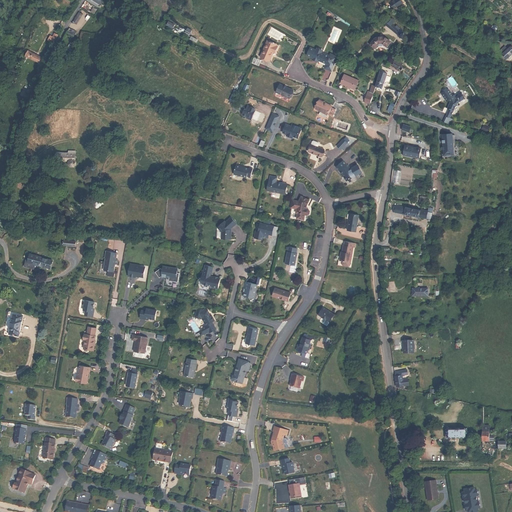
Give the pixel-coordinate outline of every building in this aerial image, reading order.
[(393,0),(389,3),(392,9),(402,2),(400,0),(393,0)] [(388,21),(385,25),(399,36),(403,31),(397,25),(395,27),(392,24),(395,21),(392,19),(390,22),(388,21)] [(70,28),(68,32),(75,36),(77,32),(70,28)] [(370,42),(376,47),(380,42),(383,42),(388,46),(391,41),(386,37),(384,35),(383,35),(381,35),(379,35),(375,36),(370,42)] [(260,58),(270,62),(274,53),(276,54),(279,48),(277,47),(278,46),(269,41),(260,58)] [(507,49),(501,54),(505,59),(511,53),(511,46),(511,45),(507,49)] [(498,51),(501,54),(507,49),(504,46),(498,51)] [(332,71),(338,56),(332,54),(330,55),(329,56),(322,53),(323,52),(322,50),(319,49),(317,49),(316,51),(311,49),(308,56),(313,58),(314,59),(318,61),(319,60),(326,64),(324,68),(332,71)] [(43,57),(29,50),(26,56),(40,63),(43,57)] [(253,58),(251,64),(259,67),(261,61),(253,58)] [(402,67),(403,66),(401,64),(402,62),(394,58),(393,61),(402,67)] [(380,70),(376,80),(383,83),(387,73),(380,70)] [(340,82),(347,85),(350,86),(355,88),(358,79),(344,73),(340,82)] [(276,92),(290,98),(293,90),(280,84),(276,92)] [(365,99),(369,101),(375,85),(373,84),(372,84),(370,90),(368,90),(366,94),(366,96),(365,99)] [(446,113),(451,115),(453,110),(453,111),(455,105),(457,104),(456,103),(465,97),(461,92),(457,95),(455,93),(452,95),(447,88),(440,93),(446,100),(448,99),(449,100),(448,102),(446,107),(444,107),(442,111),(446,113)] [(331,114),(335,116),(339,109),(334,107),(335,106),(322,100),(317,109),(330,115),(331,114)] [(251,118),(261,123),(265,115),(264,114),(264,113),(260,111),(260,112),(253,110),(254,108),(247,105),(245,109),(244,108),(243,111),(242,113),(243,114),(247,116),(246,117),(251,120),(251,118)] [(279,116),(273,113),(266,129),(272,131),(279,116)] [(300,126),(290,123),(289,125),(287,124),(281,122),(279,131),(287,133),(286,135),(292,137),(293,135),(298,136),(301,128),(300,128),(300,126)] [(443,152),(444,158),(454,157),(453,137),(453,136),(443,136),(443,145),(443,149),(443,152)] [(347,143),(344,140),(338,146),(341,149),(347,143)] [(308,151),(322,156),(324,150),(318,147),(311,145),(311,144),(308,151)] [(420,150),(404,146),(401,156),(417,160),(420,150)] [(76,165),(77,162),(76,160),(75,159),(74,154),(72,154),(71,153),(70,153),(70,155),(57,159),(59,165),(71,162),(70,163),(70,166),(74,166),(76,165)] [(234,173),(247,176),(248,175),(251,176),(253,168),(249,167),(237,164),(238,161),(237,161),(234,173)] [(345,176),(348,182),(356,177),(356,176),(361,173),(358,167),(354,169),(352,167),(351,168),(345,161),(338,167),(345,176)] [(289,183),(284,182),(283,183),(278,182),(270,180),(268,190),(287,193),(289,183)] [(300,199),(293,198),(292,206),(298,207),(297,211),(299,212),(298,217),(305,218),(306,213),(308,213),(310,212),(311,210),(309,207),(306,207),(307,203),(308,204),(310,198),(302,194),(300,199)] [(425,218),(426,211),(419,209),(419,210),(395,205),(393,211),(403,213),(418,216),(425,218)] [(348,231),(356,232),(359,216),(349,214),(348,220),(349,220),(348,231)] [(231,228),(232,227),(237,222),(232,217),(227,222),(226,220),(219,227),(223,231),(222,238),(232,238),(232,231),(231,231),(231,228)] [(263,236),(269,237),(270,233),(277,235),(279,226),(261,222),(259,231),(264,232),(263,236)] [(342,255),(341,255),(339,261),(350,264),(353,248),(354,244),(346,242),(345,245),(344,245),(342,252),(342,255)] [(286,262),(296,264),(298,252),(299,247),(290,246),(290,249),(289,250),(286,262)] [(107,259),(105,271),(115,273),(116,265),(118,265),(118,261),(117,260),(118,254),(107,252),(106,259),(107,259)] [(51,270),(54,261),(31,255),(29,261),(27,261),(25,267),(34,269),(36,265),(51,270)] [(212,287),(218,288),(221,277),(218,277),(218,276),(215,275),(214,276),(210,275),(211,272),(212,273),(213,266),(205,264),(203,273),(202,273),(200,280),(202,283),(212,285),(212,287)] [(137,278),(137,277),(140,277),(144,278),(146,268),(141,267),(141,266),(131,265),(129,277),(137,278)] [(169,281),(178,283),(179,274),(177,273),(176,273),(176,269),(163,267),(162,271),(161,269),(155,273),(159,279),(161,277),(163,276),(166,276),(166,278),(169,278),(169,280),(169,281)] [(258,284),(248,281),(248,282),(247,285),(246,288),(246,291),(245,296),(255,298),(258,284)] [(273,295),(289,300),(292,292),(276,287),(273,295)] [(94,318),(95,313),(93,313),(94,309),(95,304),(86,302),(84,311),(87,311),(86,317),(94,318)] [(209,309),(199,306),(196,316),(202,317),(203,317),(207,324),(204,326),(203,330),(205,333),(205,334),(210,331),(211,332),(217,328),(213,321),(216,320),(213,314),(211,315),(209,311),(209,309)] [(330,323),(335,315),(324,307),(324,308),(325,308),(323,311),(322,310),(319,315),(323,318),(326,320),(330,322),(330,323)] [(141,319),(146,320),(146,319),(150,319),(156,320),(157,311),(148,310),(148,312),(143,311),(141,319)] [(10,331),(21,333),(23,323),(13,321),(10,331)] [(246,343),(255,345),(259,328),(250,326),(246,343)] [(86,341),(84,350),(94,352),(95,347),(94,346),(95,342),(96,337),(95,337),(97,329),(89,328),(88,335),(85,335),(84,341),(86,341)] [(304,351),(308,353),(309,349),(311,348),(313,343),(311,343),(312,339),(311,339),(312,337),(305,334),(301,344),(299,344),(297,349),(300,349),(300,350),(301,352),(303,352),(304,351)] [(135,352),(146,354),(149,338),(134,335),(133,340),(137,341),(136,345),(137,345),(136,347),(135,352)] [(413,341),(402,341),(403,352),(413,352),(413,341)] [(185,375),(195,377),(198,364),(197,364),(198,360),(189,358),(188,362),(187,362),(185,375)] [(240,366),(238,366),(235,376),(234,376),(233,379),(234,380),(234,381),(243,384),(247,371),(249,371),(252,364),(249,363),(249,362),(242,360),(240,366)] [(90,372),(91,368),(80,366),(78,376),(77,376),(76,382),(77,382),(87,384),(89,372),(90,372)] [(407,369),(394,371),(397,387),(404,389),(404,386),(411,385),(410,379),(403,380),(402,375),(407,374),(407,372),(407,369)] [(135,389),(138,375),(132,374),(129,373),(126,387),(135,389)] [(291,385),(300,388),(302,380),(304,381),(305,376),(293,373),(292,377),(293,378),(291,385)] [(192,392),(179,390),(179,396),(178,404),(188,405),(190,397),(191,397),(192,392)] [(68,405),(67,418),(77,419),(78,411),(80,411),(80,407),(78,406),(79,400),(68,399),(68,405)] [(228,400),(226,409),(228,410),(227,414),(235,416),(236,411),(235,411),(236,407),(237,402),(228,400)] [(126,425),(129,427),(134,415),(133,415),(136,408),(126,404),(124,411),(124,412),(123,414),(122,414),(121,418),(120,423),(123,424),(122,425),(123,425),(124,426),(125,426),(126,426),(126,425)] [(28,420),(36,421),(36,417),(35,417),(37,406),(27,405),(25,416),(29,416),(28,420)] [(233,427),(221,425),(220,430),(221,430),(222,430),(221,434),(220,434),(219,440),(220,440),(229,442),(230,436),(231,432),(232,432),(233,427)] [(270,439),(271,440),(272,444),(272,445),(273,450),(283,447),(281,439),(283,434),(285,434),(287,429),(273,425),(272,430),(273,431),(270,439)] [(483,426),(482,441),(494,441),(494,436),(489,436),(490,426),(483,426)] [(17,428),(15,443),(24,444),(24,441),(26,441),(26,433),(25,433),(26,429),(17,428)] [(454,428),(448,428),(448,437),(467,438),(467,428),(463,428),(454,428)] [(107,435),(102,444),(111,449),(116,439),(113,438),(115,435),(108,431),(107,435)] [(46,443),(44,458),(54,459),(55,453),(55,449),(56,444),(56,440),(47,438),(46,443)] [(152,459),(165,461),(166,460),(170,461),(172,451),(154,448),(152,459)] [(93,460),(90,466),(100,470),(102,463),(104,463),(108,455),(97,450),(95,454),(93,453),(91,459),(93,460)] [(280,458),(281,463),(282,463),(283,467),(285,473),(294,471),(291,461),(289,462),(288,457),(280,458)] [(215,473),(226,475),(227,470),(227,467),(228,467),(229,468),(230,460),(217,458),(216,466),(217,466),(215,473)] [(173,472),(178,473),(178,472),(181,473),(188,474),(190,465),(180,463),(179,465),(174,464),(173,472)] [(14,488),(26,492),(28,485),(27,485),(29,482),(33,483),(36,474),(23,469),(21,470),(20,472),(21,474),(17,483),(16,482),(14,483),(13,486),(14,488)] [(210,498),(220,499),(221,492),(224,492),(224,488),(222,487),(223,480),(215,479),(214,486),(212,485),(210,498)] [(426,488),(427,501),(438,499),(438,494),(437,494),(436,491),(437,491),(436,481),(429,481),(429,483),(425,484),(426,488)] [(298,482),(288,484),(289,489),(290,492),(290,496),(300,495),(298,482)] [(475,511),(476,511),(477,511),(477,509),(479,508),(478,503),(476,503),(475,496),(477,496),(476,490),(474,491),(473,488),(463,490),(464,492),(462,493),(462,498),(465,498),(465,499),(463,500),(464,503),(465,503),(466,505),(463,505),(464,511),(466,510),(466,511),(475,511)] [(66,500),(63,511),(86,511),(88,504),(79,503),(79,504),(74,503),(74,502),(66,500)]
